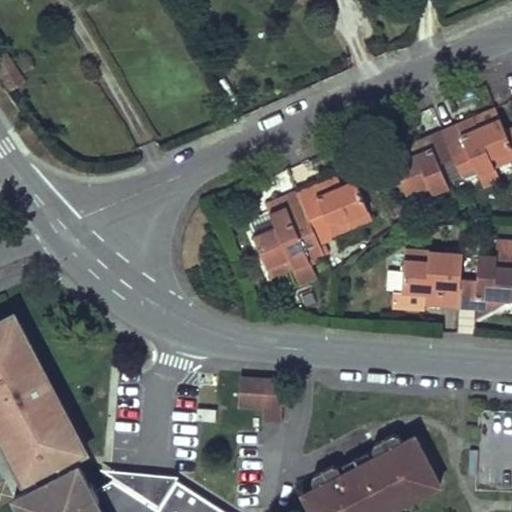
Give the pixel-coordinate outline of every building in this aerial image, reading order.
[(6,52),(0,56),(0,73),(11,91),(25,82),(6,52)] [(496,108),(474,117),(478,128),(501,118),(496,108)] [(511,145),(506,131),(501,118),(478,128),(474,117),(442,131),(454,158),(469,151),(475,166),(479,174),(511,159),(511,145)] [(394,164),(411,203),(450,186),(440,164),(454,158),(442,131),(411,144),(416,154),(401,161),(394,164)] [(416,154),(411,144),(401,161),(416,154)] [(475,166),(469,151),(454,158),(460,172),(475,166)] [(342,186),(338,176),(330,180),(334,189),(342,186)] [(298,192),(310,219),(319,242),(372,219),(356,180),(342,186),(334,189),(330,180),(329,179),(298,192)] [(298,192),(298,191),(266,204),(270,214),(276,227),(254,237),(271,276),(293,266),(300,283),(316,276),(310,261),(325,255),(319,242),(310,219),(298,192)] [(276,227),(270,214),(248,223),(254,237),(276,227)] [(459,307),(461,277),(446,276),(448,252),(406,249),(402,291),(426,293),(425,304),(459,307)] [(493,309),(494,298),(510,299),(511,298),(511,256),(479,254),(477,278),(461,277),(459,307),(493,309)] [(425,304),(426,293),(402,291),(394,290),(393,307),(425,309),(425,304)] [(494,298),(493,309),(510,299),(494,298)] [(264,407),(266,379),(244,377),(242,378),(241,378),(240,380),(239,405),(263,407),(264,407)] [(285,380),(266,379),(264,407),(263,407),(262,420),(282,421),(285,380)] [(67,441),(42,392),(0,413),(0,470),(2,475),(28,462),(41,455),(67,441)] [(511,492),(511,410),(479,409),(475,490),(511,492)] [(415,435),(403,442),(399,435),(394,434),(374,444),(373,449),(376,456),(359,465),(342,474),(338,467),(333,465),(314,475),(312,481),(315,487),(303,494),(312,511),(387,511),(400,505),(397,499),(409,493),(420,487),(424,493),(441,484),(415,435)] [(67,441),(41,455),(53,477),(79,464),(67,441)] [(355,458),(359,465),(376,456),(373,449),(355,458)] [(53,477),(41,455),(28,462),(40,484),(14,498),(21,511),(103,511),(98,501),(96,503),(85,482),(88,481),(79,464),(53,477)] [(342,474),(359,465),(355,458),(338,467),(342,474)] [(40,484),(28,462),(2,475),(14,498),(40,484)] [(98,501),(100,496),(93,482),(88,481),(85,482),(96,503),(98,501)] [(409,493),(412,499),(424,493),(420,487),(409,493)] [(400,505),(412,499),(409,493),(397,499),(400,505)]
